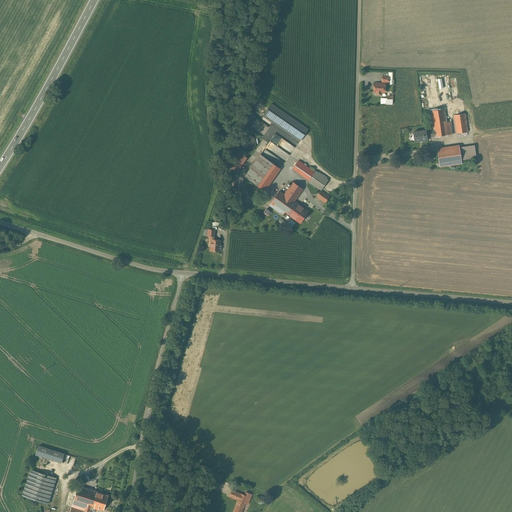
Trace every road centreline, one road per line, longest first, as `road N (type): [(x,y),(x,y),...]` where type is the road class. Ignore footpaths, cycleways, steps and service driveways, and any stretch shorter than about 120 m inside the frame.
road 1 (unclassified): [(129,511),(184,273)]
road 2 (unclassified): [(351,288),(356,69)]
road 3 (secondary): [(95,0),(0,166)]
road 4 (unclassified): [(184,273),(0,223)]
road 5 (unclassified): [(351,288),(184,273)]
road 6 (unclassified): [(511,302),(351,288)]
